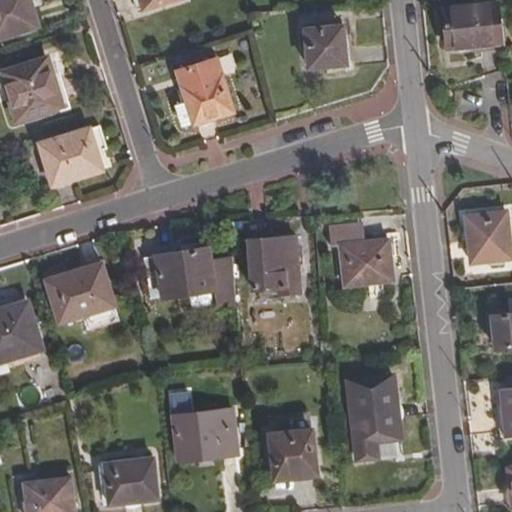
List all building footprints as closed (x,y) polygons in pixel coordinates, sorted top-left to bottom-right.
[(0,0),(0,33),(24,26),(18,8),(26,6),(35,3),(34,0),(0,0)] [(447,49),(502,44),(499,4),(443,9),(447,49)] [(18,8),(24,26),(32,24),(26,6),(18,8)] [(325,69),(345,67),(341,21),(304,25),(307,64),(325,63),(325,69)] [(210,114),(227,108),(212,54),(173,66),(181,97),(188,121),(191,120),(193,121),(196,123),(201,123),(205,121),(207,117),(210,114)] [(0,80),(12,121),(55,108),(41,63),(0,74),(0,80)] [(179,123),(188,121),(181,97),(172,99),(179,123)] [(46,186),(96,170),(84,129),(33,144),(46,186)] [(472,266),(511,262),(507,215),(468,219),(472,266)] [(344,285),(389,279),(386,253),(385,244),(384,238),(360,241),(358,222),(325,226),(327,245),(340,244),(344,285)] [(283,292),(300,291),(296,235),(251,238),(254,287),(282,285),(283,292)] [(153,251),(157,293),(233,283),(231,255),(207,258),(206,244),(153,251)] [(145,295),(157,293),(153,251),(139,253),(145,295)] [(85,329),(114,320),(96,266),(61,276),(59,272),(43,277),(57,321),(81,313),(85,329)] [(0,359),(41,347),(26,301),(0,308),(0,359)] [(497,347),(511,345),(511,311),(493,313),(497,347)] [(375,432),(399,431),(398,415),(399,411),(401,408),(400,405),(398,403),(396,400),(396,396),(389,396),(388,371),(350,374),(355,452),(377,450),(375,432)] [(395,371),(388,371),(389,396),(396,396),(395,371)] [(506,437),(511,435),(511,387),(501,389),(506,437)] [(174,456),(233,451),(228,407),(170,413),(174,456)] [(271,476),(313,472),(309,429),(266,432),(271,476)] [(377,450),(401,449),(399,431),(375,432),(377,450)] [(135,497),(153,495),(149,457),(101,461),(106,500),(123,499),(124,501),(127,503),(131,502),(134,501),(135,497)] [(22,511),(69,511),(66,475),(19,479),(22,511)]
